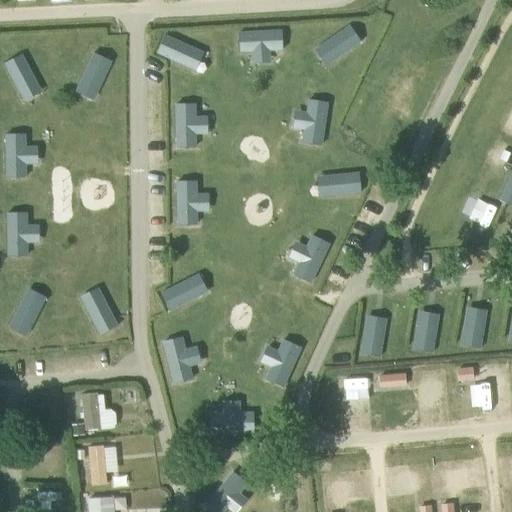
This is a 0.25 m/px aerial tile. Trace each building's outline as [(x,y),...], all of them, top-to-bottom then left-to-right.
[(348,26),(309,46),(318,65),(358,46),(348,26)] [(267,62),(267,51),(280,51),(280,29),(233,30),(234,53),(249,52),(249,62),(267,62)] [(151,52),(192,71),(201,51),(160,32),(151,52)] [(20,53),(1,62),(20,101),(39,92),(20,53)] [(85,53),(72,95),(94,102),(106,59),(85,53)] [(301,110),(288,110),(287,130),(298,130),(298,143),(323,144),(325,101),(301,100),(301,110)] [(172,102),(170,147),(192,147),(192,134),(203,134),(203,115),(192,115),(192,103),(172,102)] [(511,105),(504,102),(494,123),(511,131),(511,105)] [(25,144),(25,132),(2,133),(2,177),(25,176),(25,165),(38,164),(37,144),(25,144)] [(356,172),(312,173),(313,196),(356,195),(356,172)] [(495,199),(511,205),(511,178),(504,175),(495,199)] [(207,212),(207,192),(194,192),(194,180),(172,180),(173,226),(195,225),(195,212),(207,212)] [(465,200),(458,220),(487,229),(494,209),(465,200)] [(24,243),(38,243),(37,223),(25,224),(24,211),(3,212),(5,256),(25,255),(24,243)] [(307,233),(300,244),(292,239),(282,256),(293,263),(288,272),(307,283),(329,246),(307,233)] [(163,311),(205,295),(197,274),(155,290),(163,311)] [(97,286),(76,295),(95,335),(115,325),(97,286)] [(23,288),(4,326),(24,336),(43,297),(23,288)] [(465,306),(457,343),(478,348),(486,310),(465,306)] [(416,309),(408,348),(430,352),(438,314),(416,309)] [(357,355),(378,357),(383,318),(361,315),(357,355)] [(195,344),(183,346),(181,335),(160,340),(169,386),(195,381),(192,367),(199,365),(195,344)] [(281,388),(299,348),(278,338),(272,350),(262,345),(254,362),(264,367),(259,378),(281,388)] [(483,379),(482,365),(468,366),(469,380),(483,379)] [(511,379),(461,381),(462,397),(487,397),(487,404),(511,403),(511,379)] [(331,426),(331,416),(361,414),(360,387),(317,389),(319,427),(331,426)] [(79,393),(80,430),(113,429),(112,407),(102,408),(101,392),(79,393)] [(218,434),(242,433),(240,399),(216,401),(218,434)] [(104,472),(115,471),(114,444),(80,445),(82,485),(104,484),(104,472)] [(42,461),(42,479),(58,480),(59,462),(42,461)] [(269,502),(269,489),(222,489),(222,502),(269,502)] [(125,509),(125,495),(84,497),(84,511),(111,511),(111,510),(125,509)]
